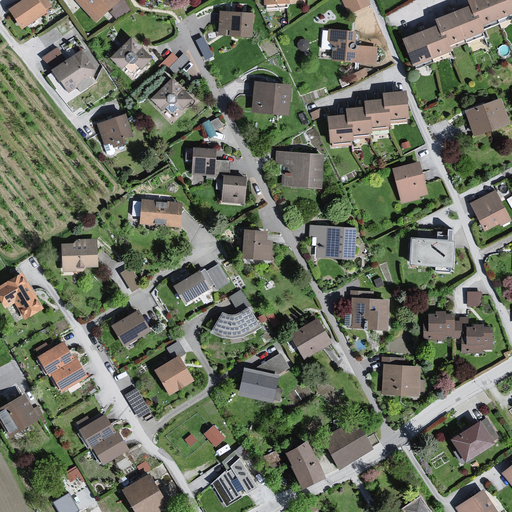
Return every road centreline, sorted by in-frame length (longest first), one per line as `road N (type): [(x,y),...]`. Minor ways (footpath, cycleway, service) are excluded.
road 1 (residential): [(392,442),(184,32)]
road 2 (residential): [(35,271),(198,511)]
road 3 (residential): [(372,0),(456,199)]
road 4 (residential): [(392,442),(349,472),(261,511)]
road 5 (residential): [(511,363),(392,442)]
road 6 (residential): [(0,27),(78,125)]
